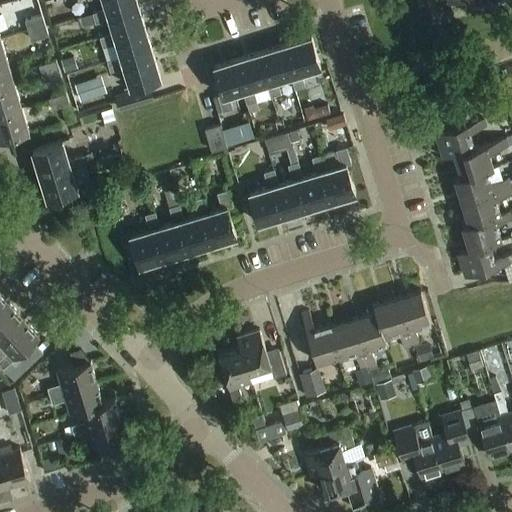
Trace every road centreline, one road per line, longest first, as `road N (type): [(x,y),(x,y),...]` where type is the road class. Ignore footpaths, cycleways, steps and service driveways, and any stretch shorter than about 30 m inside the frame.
road 1 (residential): [(145,363),(200,314),(246,288),(395,239)]
road 2 (unclassified): [(145,363),(0,217)]
road 3 (residential): [(201,432),(143,481),(56,511)]
road 4 (residential): [(360,94),(511,45)]
road 5 (residential): [(395,239),(360,94)]
